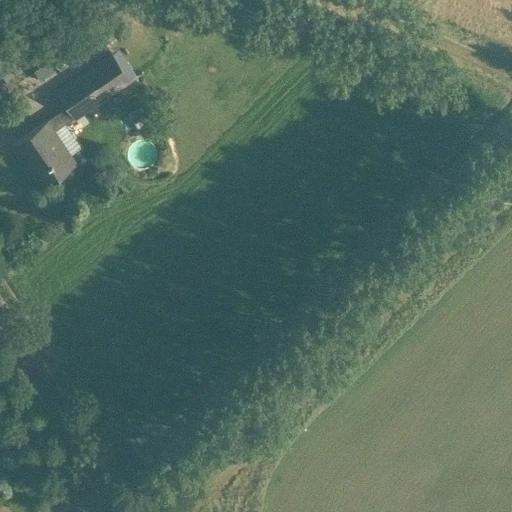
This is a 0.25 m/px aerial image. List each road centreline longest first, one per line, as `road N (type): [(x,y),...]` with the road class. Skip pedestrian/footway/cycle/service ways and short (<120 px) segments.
road 1 (track): [(511,123),(117,493)]
road 2 (tertiary): [(0,315),(129,511)]
road 3 (track): [(511,71),(334,0)]
